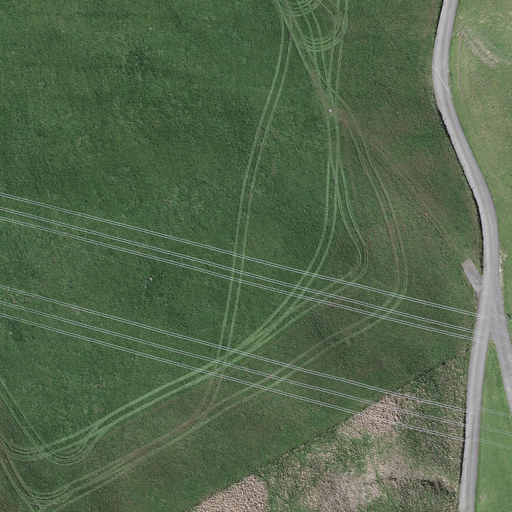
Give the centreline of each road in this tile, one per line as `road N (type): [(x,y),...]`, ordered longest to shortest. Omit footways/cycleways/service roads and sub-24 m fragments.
road 1 (residential): [(465,511),(491,244),(441,84),(451,0)]
road 2 (track): [(284,0),(316,73),(366,123),(488,295)]
